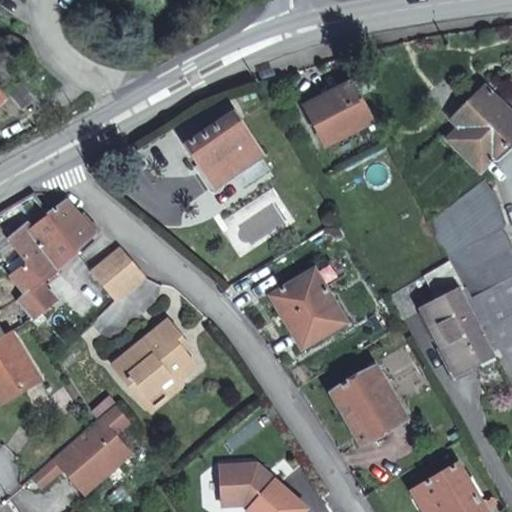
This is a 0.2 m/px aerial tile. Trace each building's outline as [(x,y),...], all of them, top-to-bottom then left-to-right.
[(21,81),(7,91),(21,109),(34,98),(21,81)] [(352,81),(306,104),(325,142),(371,118),(352,81)] [(479,175),(511,144),(511,115),(487,89),(467,107),(474,115),(447,141),(479,175)] [(241,183),(266,167),(231,113),(185,143),(212,184),(232,170),(241,183)] [(46,217),(77,253),(100,232),(84,214),(79,218),(64,201),(50,213),(46,217)] [(58,270),(77,253),(46,217),(26,233),(58,270)] [(463,290),(462,291),(511,389),(511,249),(496,219),(441,246),(463,290)] [(42,283),(58,270),(26,233),(21,228),(7,239),(25,263),(23,265),(10,277),(27,297),(19,304),(31,317),(34,321),(56,301),(42,283)] [(312,270),(270,295),(302,346),(344,321),(312,270)] [(457,290),(418,308),(452,374),(490,355),(457,290)] [(200,367),(188,353),(180,343),(185,338),(170,321),(116,367),(128,382),(131,381),(133,383),(135,382),(149,398),(172,378),(178,384),(179,383),(200,367)] [(37,380),(7,331),(0,335),(0,396),(3,401),(37,380)] [(180,343),(188,353),(194,348),(185,338),(180,343)] [(373,369),(330,394),(362,446),(405,421),(373,369)] [(185,390),(179,383),(178,384),(172,378),(149,398),(144,401),(155,414),(185,390)] [(144,401),(149,398),(135,382),(133,383),(131,381),(128,382),(144,401)] [(90,405),(98,418),(115,402),(108,393),(90,405)] [(115,402),(98,418),(99,419),(118,405),(115,402)] [(67,451),(94,487),(134,458),(118,438),(130,429),(117,413),(67,451)] [(87,493),(94,487),(67,451),(56,460),(37,473),(45,484),(63,470),(68,477),(73,473),(87,493)] [(256,464),(219,465),(220,476),(221,503),(241,503),(242,503),(247,508),(246,510),(247,511),(301,511),(305,508),(299,502),(273,479),(256,464)] [(455,464),(412,489),(425,511),(479,511),(482,511),(455,464)] [(73,473),(68,477),(82,497),(87,493),(73,473)]
